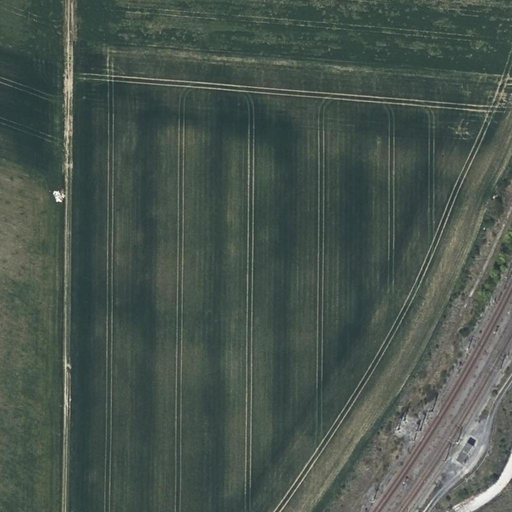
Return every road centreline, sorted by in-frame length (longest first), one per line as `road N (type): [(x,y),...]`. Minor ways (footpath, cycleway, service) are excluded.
road 1 (track): [(69,0),(63,511)]
road 2 (track): [(511,122),(410,349),(293,511)]
